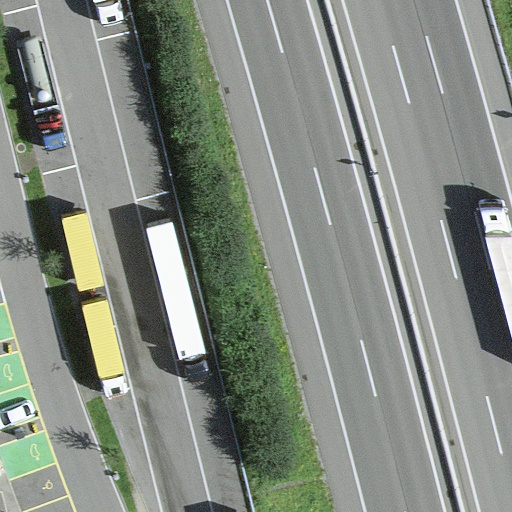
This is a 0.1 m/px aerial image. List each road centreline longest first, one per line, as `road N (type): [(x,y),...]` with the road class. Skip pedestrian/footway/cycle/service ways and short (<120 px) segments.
road 1 (motorway): [(269,0),(405,511)]
road 2 (motorway): [(511,426),(396,0)]
